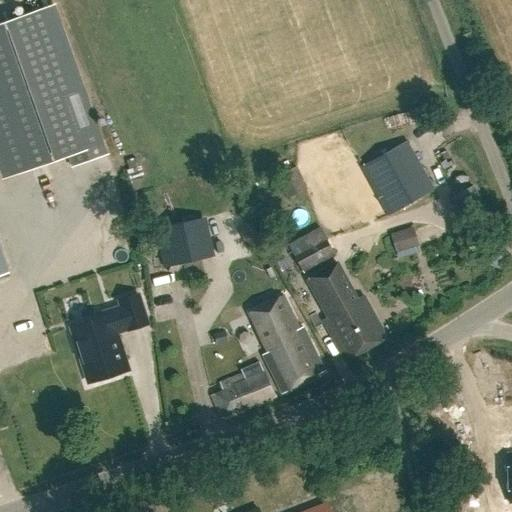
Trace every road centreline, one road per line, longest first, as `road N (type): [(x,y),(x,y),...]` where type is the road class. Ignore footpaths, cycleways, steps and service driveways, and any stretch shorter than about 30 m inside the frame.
road 1 (unclassified): [(24,511),(266,430),(477,323)]
road 2 (unclassified): [(511,205),(431,0)]
